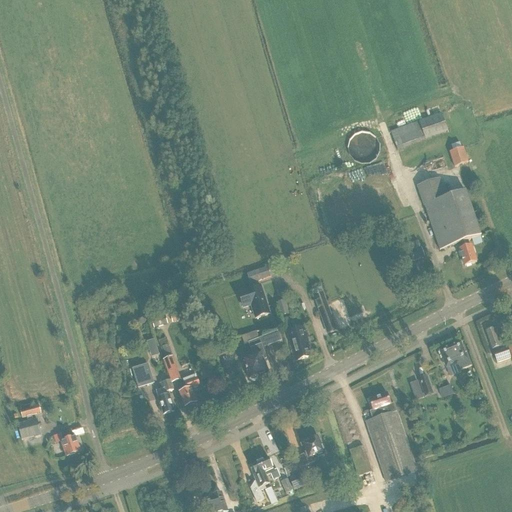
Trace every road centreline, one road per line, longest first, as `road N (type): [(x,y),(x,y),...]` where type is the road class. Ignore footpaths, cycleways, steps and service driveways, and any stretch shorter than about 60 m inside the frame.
road 1 (tertiary): [(108,477),(231,425),(511,282)]
road 2 (unclassified): [(108,477),(0,77)]
